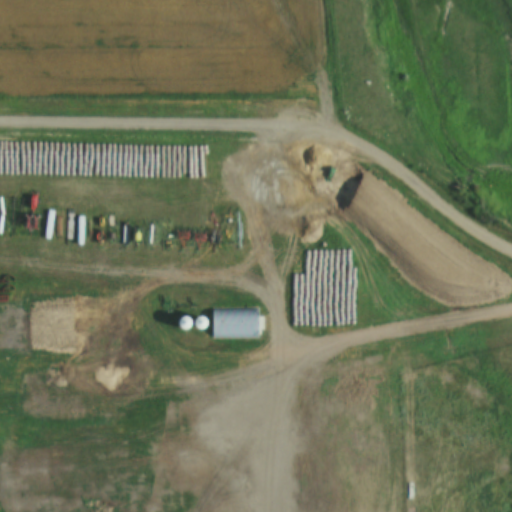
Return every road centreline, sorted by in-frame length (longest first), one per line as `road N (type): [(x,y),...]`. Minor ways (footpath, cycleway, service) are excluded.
road 1 (residential): [(0,126),(323,134),(377,157),(474,231),(511,249)]
road 2 (track): [(511,312),(355,341),(312,362),(299,380),(272,511)]
